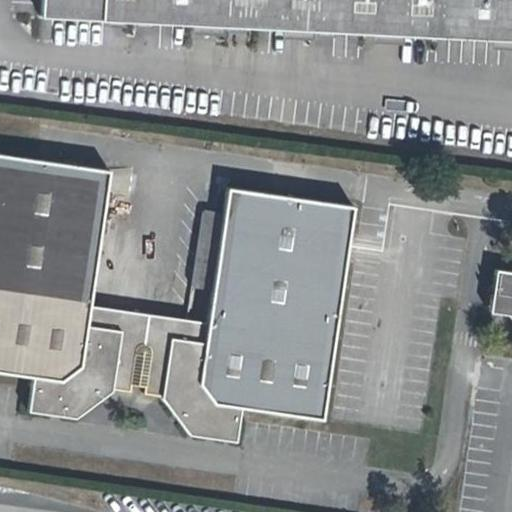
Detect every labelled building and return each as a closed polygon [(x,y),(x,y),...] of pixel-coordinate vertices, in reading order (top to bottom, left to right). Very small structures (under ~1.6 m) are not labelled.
[(511,0),(40,0),(39,16),(129,20),(128,49),(226,54),(227,25),(511,39),(511,0)] [(320,418),(351,205),(225,186),(221,214),(210,288),(204,327),(202,341),(85,324),(87,309),(107,169),(0,153),(0,371),(30,376),(25,410),(72,416),(110,388),(128,391),(129,383),(142,385),(141,393),(159,396),(187,434),(234,441),(239,406),(320,418)] [(210,288),(221,214),(201,211),(190,285),(210,288)] [(511,270),(494,268),(489,303),(508,306),(507,313),(511,321),(511,320),(511,270)] [(507,313),(508,306),(489,303),(488,311),(507,313)] [(202,341),(204,327),(87,309),(85,324),(202,341)]
